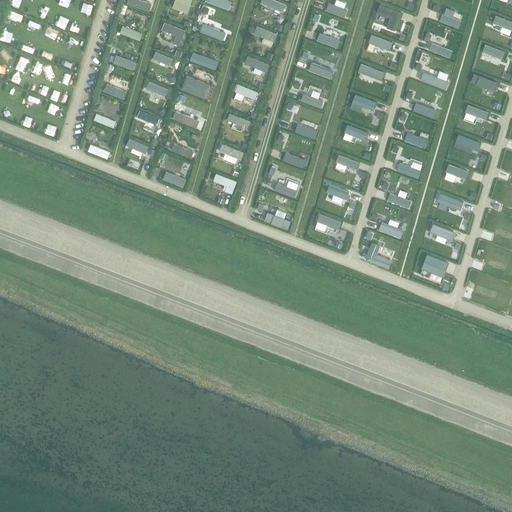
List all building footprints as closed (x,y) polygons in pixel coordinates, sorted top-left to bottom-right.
[(127,0),(126,4),(148,12),(151,4),(141,0),(127,0)] [(191,0),(174,0),(172,8),(186,14),(191,0)] [(206,0),(206,1),(228,10),(231,1),(227,0),(206,0)] [(286,3),(278,0),(264,0),(263,4),(283,11),(286,3)] [(348,10),(329,2),(326,10),(345,18),(348,10)] [(403,14),(381,5),(378,13),(400,22),(403,14)] [(464,22),(441,14),(438,22),(461,30),(464,22)] [(511,21),(496,16),(493,24),(511,30),(511,21)] [(185,31),(164,23),(161,30),(176,36),(173,44),(179,46),(185,31)] [(223,30),(203,23),(200,32),(220,38),(223,30)] [(143,32),(122,25),(120,33),(140,40),(143,32)] [(15,34),(17,29),(7,26),(5,31),(15,34)] [(278,33),(258,27),(255,35),(276,42),(278,33)] [(342,42),(320,33),(317,41),(339,50),(342,42)] [(394,44),(372,35),(369,43),(391,52),(394,44)] [(454,51),(431,43),(428,51),(451,59),(454,51)] [(507,54),(484,45),(481,53),(504,62),(507,54)] [(49,47),(47,53),(57,57),(59,51),(49,47)] [(174,57),(154,50),(151,58),(171,65),(174,57)] [(215,60),(195,53),(192,61),(212,68),(215,60)] [(134,60),(114,54),(111,62),(131,69),(134,60)] [(268,61),(248,55),(245,63),(265,70),(268,61)] [(335,71),(312,63),(309,71),(332,79),(335,71)] [(384,73),(362,64),(359,72),(381,81),(384,73)] [(446,82),(424,73),(421,81),(443,89),(446,82)] [(497,84),(474,75),(471,83),(494,92),(497,84)] [(210,86),(186,76),(181,90),(205,99),(210,86)] [(169,87),(149,81),(146,89),(166,96),(169,87)] [(127,90),(107,83),(104,91),(125,98),(127,90)] [(258,90),(238,83),(235,91),(255,98),(258,90)] [(324,100),(304,93),(301,101),(321,108),(324,100)] [(377,103),(354,94),(351,102),(374,111),(377,103)] [(439,112),(416,103),(413,111),(436,120),(439,112)] [(491,114),(468,106),(465,114),(488,122),(491,114)] [(158,116),(138,110),(135,118),(156,125),(158,116)] [(114,119),(93,112),(91,120),(111,127),(114,119)] [(197,118),(177,112),(174,120),(195,127),(197,118)] [(252,120),(232,113),(229,122),(250,128),(252,120)] [(319,133),(297,124),(293,132),(316,141),(319,133)] [(369,134),(346,125),(343,133),(366,142),(369,134)] [(430,141),(408,132),(405,140),(427,149),(430,141)] [(482,144),(459,135),(456,143),(479,152),(482,144)] [(149,145),(129,138),(126,146),(146,153),(149,145)] [(193,149),(173,142),(170,151),(190,157),(193,149)] [(242,149),(222,142),(219,150),(239,157),(242,149)] [(112,151),(91,144),(89,153),(109,159),(112,151)] [(130,152),(128,160),(135,162),(137,154),(130,152)] [(305,160),(285,153),(282,161),(302,168),(305,160)] [(359,163),(339,155),(336,163),(356,170),(359,163)] [(400,164),(397,172),(417,179),(420,171),(400,164)] [(451,167),(448,174),(468,182),(471,174),(451,167)] [(186,178),(166,172),(163,180),(183,187),(186,178)] [(237,182),(216,174),(213,181),(226,186),(224,191),(232,194),(237,182)] [(297,191),(277,183),(274,191),(294,198),(297,191)] [(351,193),(330,184),(327,192),(348,200),(351,193)] [(391,193),(388,200),(409,208),(411,200),(391,193)] [(442,195),(439,202),(460,210),(462,202),(442,195)] [(511,206),(504,203),(501,211),(511,214),(511,206)] [(289,222),(269,214),(266,222),(286,230),(289,222)] [(342,223),(320,214),(317,222),(339,231),(342,223)] [(383,223),(380,231),(400,238),(403,230),(383,223)] [(434,226),(431,233),(452,241),(454,233),(434,226)] [(491,233),(488,241),(509,248),(511,240),(491,233)] [(427,258),(424,266),(444,273),(447,265),(427,258)] [(486,264),(483,271),(504,279),(507,271),(486,264)]
